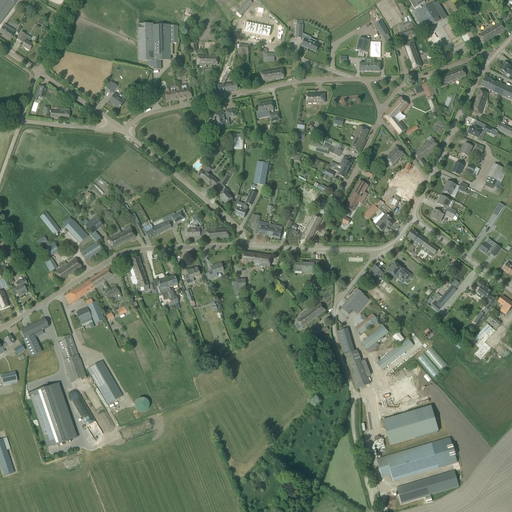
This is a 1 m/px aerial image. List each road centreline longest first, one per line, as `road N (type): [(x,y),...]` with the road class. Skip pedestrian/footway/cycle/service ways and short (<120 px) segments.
road 1 (residential): [(0,328),(130,250),(243,246)]
road 2 (residential): [(123,130),(143,114),(287,83),(365,79)]
road 3 (unclassified): [(375,511),(334,333),(336,301)]
road 4 (residential): [(243,246),(237,228),(123,130)]
road 5 (residential): [(317,249),(379,115)]
road 6 (residential): [(427,182),(490,57)]
road 7 (unclassified): [(511,292),(412,216)]
